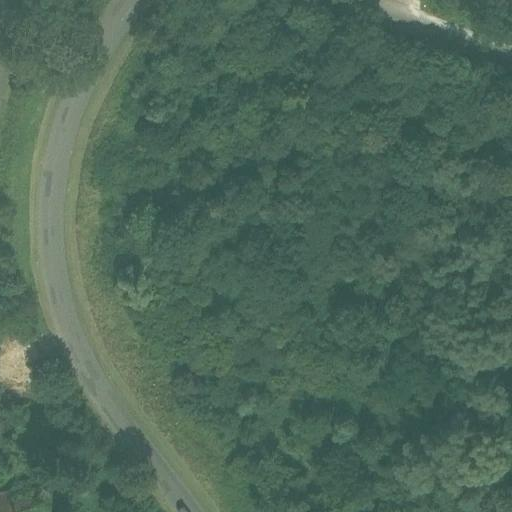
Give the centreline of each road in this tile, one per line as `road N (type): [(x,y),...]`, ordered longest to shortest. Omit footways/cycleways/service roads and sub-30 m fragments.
road 1 (unclassified): [(126,0),(67,128),(55,175),(54,264),(69,326),(189,511)]
road 2 (unclassified): [(354,0),(511,57)]
